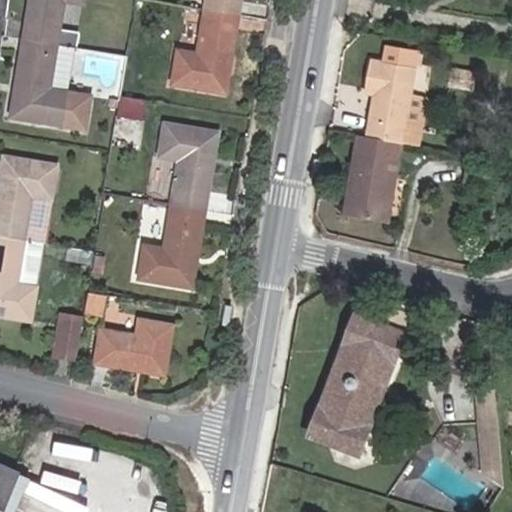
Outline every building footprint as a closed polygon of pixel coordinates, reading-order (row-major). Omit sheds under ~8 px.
[(84,50),(86,35),(57,30),(62,1),(80,4),(81,0),(27,0),(21,39),(74,49),(84,50)] [(202,0),(201,10),(235,15),(237,0),(202,0)] [(222,92),(235,15),(201,10),(194,53),(176,50),(170,83),(222,92)] [(84,50),(92,52),(95,37),(86,35),(84,50)] [(74,49),(21,39),(8,117),(81,131),(86,99),(66,95),(74,49)] [(375,96),(367,136),(402,142),(409,106),(416,69),(372,61),(367,85),(376,87),(375,96)] [(474,72),(453,68),(450,85),(472,89),(474,72)] [(375,96),(376,87),(367,85),(366,95),(375,96)] [(402,142),(420,145),(426,109),(409,106),(402,142)] [(175,161),(167,205),(202,211),(216,135),(164,126),(158,158),(175,161)] [(367,136),(359,135),(344,215),(381,222),(388,180),(396,181),(402,142),(367,136)] [(1,156),(0,161),(0,235),(21,239),(28,195),(48,199),(54,165),(1,156)] [(494,163),(468,158),(463,185),(489,189),(494,163)] [(388,180),(381,222),(388,223),(396,181),(388,180)] [(202,211),(167,205),(160,249),(143,246),(138,278),(189,287),(202,211)] [(21,239),(0,235),(0,313),(28,319),(33,287),(29,287),(34,258),(19,255),(21,239)] [(100,315),(103,296),(85,292),(82,312),(100,315)] [(52,357),(75,360),(81,316),(58,312),(52,357)] [(361,458),(411,332),(355,312),(306,437),(361,458)] [(160,374),(169,325),(135,319),(132,335),(99,329),(93,363),(160,374)] [(0,499),(12,474),(0,468),(0,499)] [(12,474),(0,499),(0,511),(13,511),(27,482),(12,474)]
